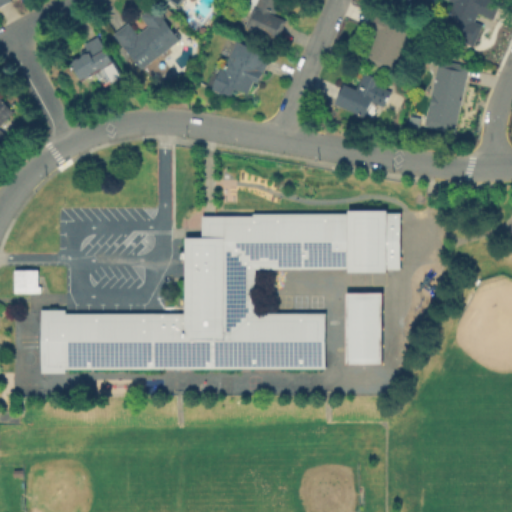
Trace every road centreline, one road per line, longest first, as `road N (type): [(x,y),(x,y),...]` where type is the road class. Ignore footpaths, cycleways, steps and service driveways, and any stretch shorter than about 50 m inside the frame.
road 1 (residential): [(493,168),(278,139)]
road 2 (residential): [(163,120),(70,143),(20,180),(0,209)]
road 3 (residential): [(336,0),(278,139)]
road 4 (residential): [(70,143),(12,35)]
